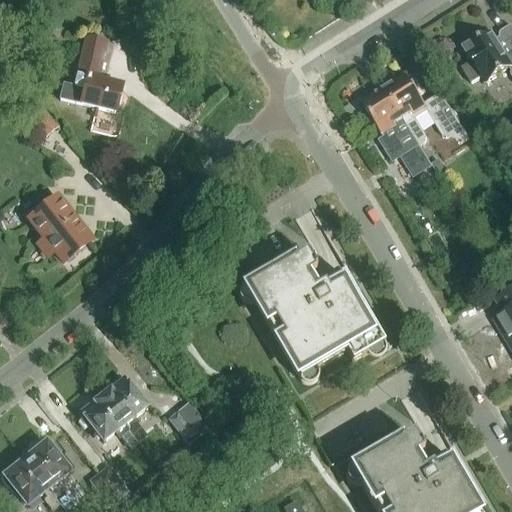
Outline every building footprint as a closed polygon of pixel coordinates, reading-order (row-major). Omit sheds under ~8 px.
[(465,54),(472,66),(462,73),(471,88),(484,80),(486,85),(511,69),(511,68),(511,73),(510,75),(511,78),(511,31),(511,30),(498,38),(502,44),(496,47),(491,38),(465,54)] [(60,103),(115,116),(121,91),(97,85),(108,43),(87,37),(73,91),(63,88),(60,103)] [(9,68),(0,74),(0,100),(21,85),(9,68)] [(407,80),(385,94),(420,150),(424,147),(426,140),(416,124),(428,116),(444,142),(462,131),(441,97),(439,98),(440,100),(425,109),(407,80)] [(385,94),(362,107),(381,138),(382,137),(384,141),(379,144),(393,166),(401,161),(414,182),(432,170),(420,150),(385,94)] [(31,123),(46,142),(59,131),(44,112),(31,123)] [(63,266),(90,245),(56,203),(29,225),(43,243),(37,249),(47,262),(55,256),(63,266)] [(346,356),(352,366),(384,348),(357,302),(343,279),(324,290),(305,258),(295,264),(292,260),(244,288),(299,383),(346,356)] [(511,293),(496,303),(504,317),(494,323),(511,353),(511,293)] [(147,440),(141,433),(137,427),(133,430),(129,425),(135,421),(133,419),(145,410),(131,391),(131,387),(128,384),(120,382),(115,386),(115,391),(103,401),(140,446),(147,440)] [(120,433),(121,433),(124,437),(120,440),(130,453),(140,446),(103,401),(79,419),(81,424),(85,430),(88,433),(90,431),(101,445),(113,436),(115,437),(120,433)] [(201,442),(212,433),(192,407),(180,416),(201,442)] [(170,424),(191,450),(201,442),(180,416),(170,424)] [(480,511),(451,461),(431,473),(412,441),(402,447),(399,442),(351,471),(374,511),(480,511)] [(35,462),(29,467),(61,508),(64,511),(71,511),(74,510),(58,491),(56,492),(54,489),(69,477),(68,476),(72,473),(62,459),(57,462),(44,444),(30,455),(35,462)] [(44,503),(50,511),(55,511),(61,508),(29,467),(21,474),(18,470),(4,480),(5,481),(1,485),(10,497),(15,494),(27,509),(43,496),(46,501),(44,503)] [(110,472),(100,479),(116,499),(126,491),(110,472)] [(106,507),(116,499),(100,479),(90,487),(106,507)]
